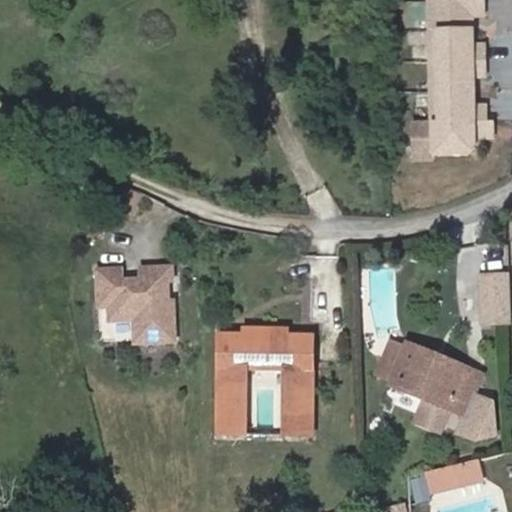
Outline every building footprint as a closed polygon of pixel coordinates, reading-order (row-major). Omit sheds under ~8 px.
[(428,0),(431,125),(485,125),(485,110),(473,110),(473,81),(485,81),(484,48),(472,49),(472,18),(484,18),(483,0),(428,0)] [(120,270),(96,272),(98,304),(112,303),(113,318),(138,317),(139,340),(175,338),(174,302),(168,303),(167,282),(172,282),(172,268),(140,270),(141,284),(121,285),(120,270)] [(510,322),(508,279),(480,280),(482,323),(510,322)] [(246,435),(246,364),(285,364),(284,436),(313,437),(313,337),(287,336),(244,335),(219,335),(218,435),(246,435)] [(399,362),(406,346),(392,340),(385,357),(399,362)] [(492,435),(491,405),(474,398),(482,378),(440,360),(437,367),(421,361),(424,354),(406,346),(399,362),(385,357),(378,372),(392,378),(390,384),(424,398),(417,416),(442,426),(450,409),(466,415),(459,431),(478,438),(492,435)] [(437,367),(440,360),(424,354),(421,361),(437,367)] [(483,486),(477,462),(428,474),(434,498),(483,486)] [(415,478),(418,501),(432,499),(428,476),(415,478)]
